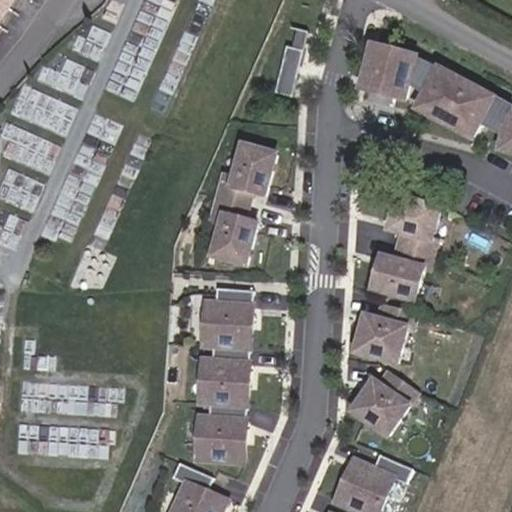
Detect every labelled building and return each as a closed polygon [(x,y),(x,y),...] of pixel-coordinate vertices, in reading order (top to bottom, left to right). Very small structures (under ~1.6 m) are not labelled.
[(0,0),(0,20),(13,0),(0,0)] [(306,53),(310,35),(300,32),(295,50),(306,53)] [(419,70),(422,59),(378,48),(365,90),(378,94),(395,98),(408,102),(412,85),(417,70),(419,70)] [(302,69),(306,53),(295,50),(290,49),(286,65),(302,69)] [(435,80),(441,70),(441,68),(429,61),(422,59),(419,70),(417,70),(412,85),(430,95),(437,82),(435,80)] [(448,125),(470,85),(441,70),(435,80),(437,82),(430,95),(421,111),(448,125)] [(295,99),(300,77),(284,73),(278,95),(295,99)] [(483,125),(491,110),(493,112),(499,101),(470,85),(448,125),(475,140),(483,125)] [(393,107),(395,98),(378,94),(376,102),(393,107)] [(507,138),(511,119),(511,115),(508,114),(511,106),(511,105),(500,99),(499,101),(493,112),(491,110),(483,125),(507,138)] [(268,198),(279,157),(247,148),(239,178),(227,175),(221,200),(249,207),(252,194),(268,198)] [(434,240),(442,209),(401,198),(393,230),(404,233),(400,247),(435,257),(439,242),(434,240)] [(250,266),(261,225),(245,221),(249,207),(221,200),(214,223),(226,226),(218,258),(250,266)] [(418,301),(426,270),(431,272),(435,257),(400,247),(396,261),(385,258),(377,290),(418,301)] [(253,350),(257,293),(220,291),(219,306),(210,305),(207,347),(217,348),(253,350)] [(400,364),(409,330),(415,331),(419,316),(378,305),(374,319),(369,318),(360,353),(400,364)] [(249,407),(253,350),(217,348),(216,363),(206,362),(204,404),(213,405),(249,407)] [(391,437),(420,395),(390,374),(382,386),(377,383),(357,413),(391,437)] [(246,465),(249,407),(213,405),(212,420),(203,419),(200,462),(246,465)] [(359,511),(382,511),(397,480),(410,486),(416,471),(383,457),(377,470),(357,462),(339,503),(359,511)] [(225,511),(230,502),(210,493),(216,480),(183,465),(176,480),(190,485),(177,511),(225,511)]
